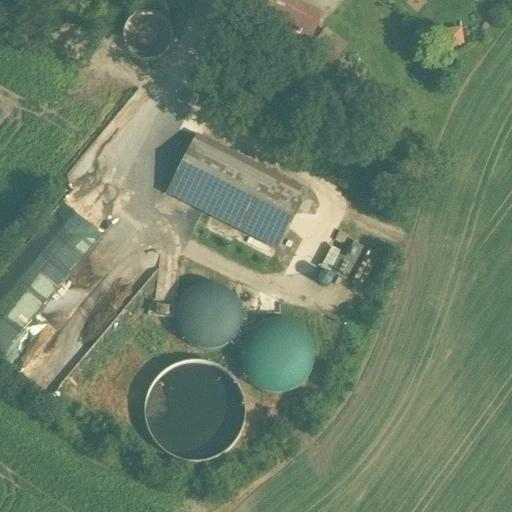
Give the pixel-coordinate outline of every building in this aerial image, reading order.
[(293,5),(282,0),(241,0),(231,19),(302,56),(317,26),(289,12),(293,5)] [(166,51),(170,43),(170,33),(166,23),(159,17),(149,13),(140,14),(132,18),(126,24),(122,32),(122,42),(125,51),(132,58),(141,62),(150,62),(159,58),(166,51)] [(306,194),(197,139),(169,194),(278,249),(306,194)] [(35,235),(0,278),(0,352),(4,353),(114,218),(115,203),(108,197),(95,196),(82,186),(72,199),(81,206),(70,205),(68,230),(60,224),(50,237),(35,235)] [(219,288),(208,287),(198,290),(187,299),(182,308),(181,318),(182,325),(187,334),(196,342),(205,345),(218,344),(227,340),(234,333),(238,325),(239,315),(239,310),(235,300),(228,293),(219,288)] [(301,325),(284,320),(273,322),(263,327),(258,332),(252,342),(250,355),(253,367),(259,376),(267,382),(278,386),(289,386),(296,384),(306,378),(313,369),(316,361),(316,350),(313,338),(309,333),(301,325)] [(217,364),(207,361),(190,362),(174,369),(162,381),(153,399),(153,416),(157,429),(167,442),(180,452),(191,455),(207,456),(222,451),(235,441),(243,430),(247,414),(246,398),(242,385),(231,373),(217,364)]
